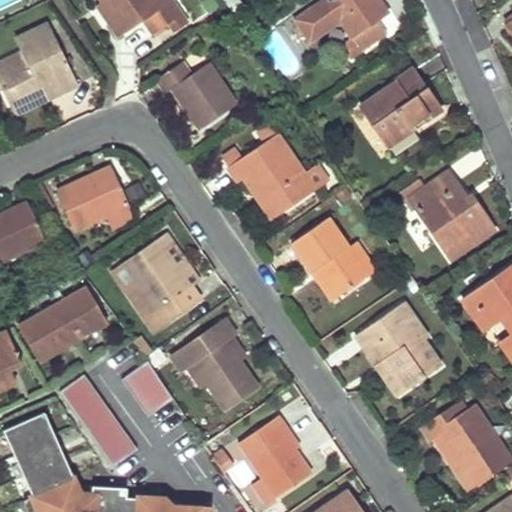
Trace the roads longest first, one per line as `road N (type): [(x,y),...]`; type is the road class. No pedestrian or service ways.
road 1 (residential): [(408,511),(145,132),(115,120),(0,172)]
road 2 (residential): [(511,164),(437,0)]
